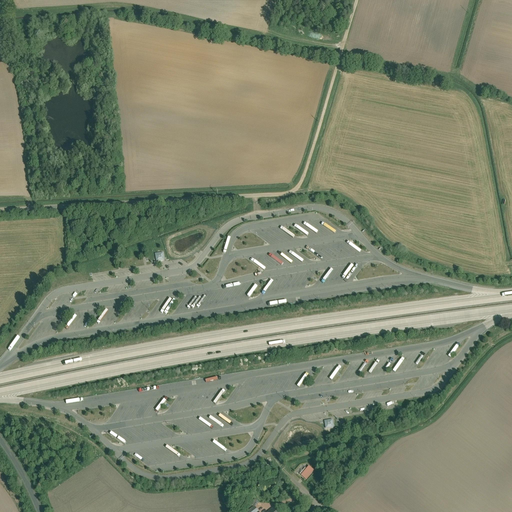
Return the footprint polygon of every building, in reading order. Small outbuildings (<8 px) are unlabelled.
[(164,252),(156,253),(157,261),(165,260),(164,252)] [(356,276),(364,265),(362,263),(354,274),(356,276)] [(219,290),(212,302),(216,305),(223,293),(219,290)] [(158,402),(151,414),(154,415),(160,403),(158,402)] [(334,420),(325,421),(326,429),(335,428),(334,420)] [(309,465),(301,475),(307,479),(315,470),(309,465)]
